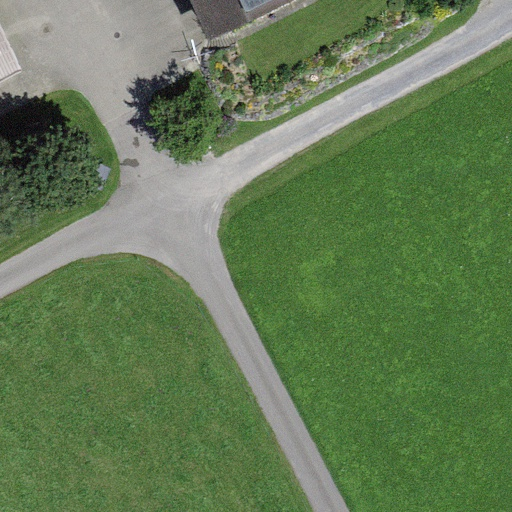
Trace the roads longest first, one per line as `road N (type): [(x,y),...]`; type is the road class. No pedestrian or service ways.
road 1 (unclassified): [(335,511),(173,202),(0,289)]
road 2 (track): [(173,202),(511,22)]
